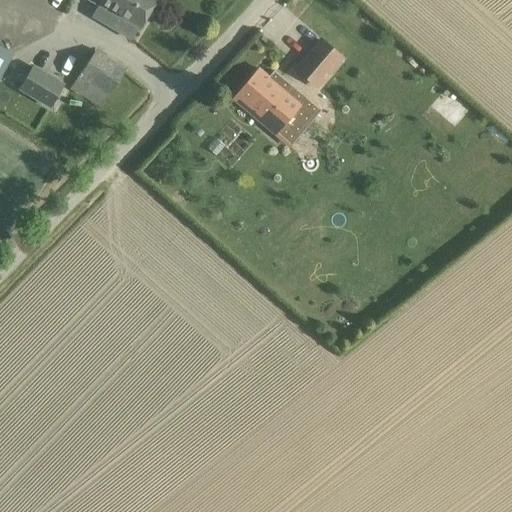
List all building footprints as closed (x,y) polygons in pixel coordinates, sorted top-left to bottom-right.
[(157,0),(123,0),(124,0),(124,1),(122,0),(100,0),(97,6),(139,31),(157,0)] [(320,41),(296,70),(315,86),(340,57),(320,41)] [(0,75),(12,55),(0,48),(0,75)] [(102,108),(126,69),(91,48),(67,87),(102,108)] [(19,90),(50,108),(63,86),(32,67),(19,90)] [(259,70),(234,98),(275,133),(300,105),(259,70)]
